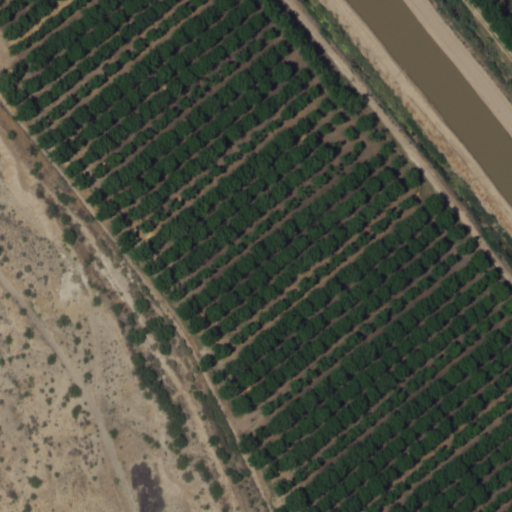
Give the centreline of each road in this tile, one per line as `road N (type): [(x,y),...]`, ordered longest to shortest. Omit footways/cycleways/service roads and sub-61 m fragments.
road 1 (track): [(511,268),(296,0)]
road 2 (track): [(337,0),(511,217)]
road 3 (residential): [(511,117),(417,0)]
